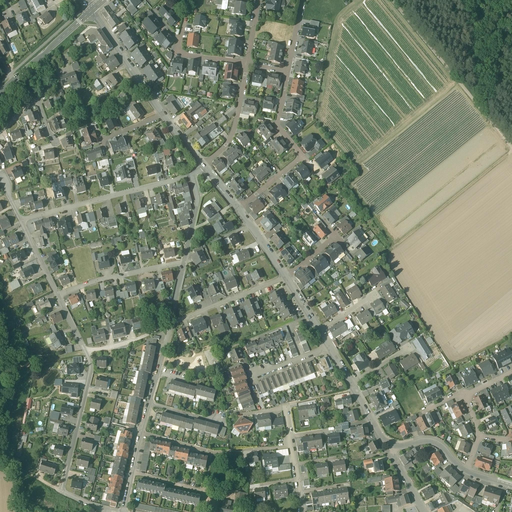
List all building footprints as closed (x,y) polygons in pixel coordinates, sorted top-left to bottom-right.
[(23,0),(17,3),(22,11),(27,8),(23,0)] [(30,0),(36,10),(44,6),(40,0),(30,0)] [(266,10),(278,12),(279,6),(279,4),(279,0),(272,0),(271,4),(267,3),(266,10)] [(116,10),(111,3),(107,7),(112,14),(116,10)] [(234,15),(244,17),(245,10),(245,5),(236,4),(235,9),(234,15)] [(131,5),(126,9),(132,16),(137,12),(134,8),(131,5)] [(164,17),(166,19),(172,14),(166,6),(159,12),(164,18),(164,17)] [(100,12),(107,21),(114,16),(112,14),(107,7),(100,12)] [(17,18),(20,26),(29,23),(25,14),(17,18)] [(42,24),(44,26),(51,20),(46,14),(39,20),(42,24)] [(178,21),(172,14),(166,19),(167,21),(171,27),(178,21)] [(115,19),(114,16),(107,21),(112,29),(119,24),(115,19)] [(143,24),(148,30),(157,22),(152,17),(150,19),(143,24)] [(200,28),(203,29),(204,26),(205,26),(206,21),(204,21),(205,18),(196,17),(194,27),(200,28)] [(2,24),(7,35),(16,31),(11,20),(2,24)] [(161,27),(157,22),(148,30),(152,35),(156,31),(161,27)] [(234,36),(240,37),(242,26),(238,25),(232,24),(232,25),(231,32),(230,33),(230,35),(231,36),(233,37),(234,36)] [(117,29),(120,34),(126,29),(123,25),(117,29)] [(302,36),(311,38),(312,35),(314,35),(315,28),(309,27),(304,26),(303,29),(302,33),(303,33),(302,36)] [(97,39),(99,42),(105,38),(100,30),(94,35),(97,39)] [(18,35),(16,31),(7,35),(9,39),(18,35)] [(120,38),(124,44),(135,36),(131,31),(120,38)] [(160,44),(161,45),(170,37),(165,32),(159,37),(156,40),(158,41),(160,44)] [(76,39),(80,44),(85,41),(81,35),(76,39)] [(87,39),(90,44),(97,39),(94,35),(87,39)] [(139,42),(135,36),(124,44),(128,49),(139,42)] [(188,47),(196,48),(198,37),(190,36),(189,36),(188,47)] [(174,42),(170,37),(161,45),(165,50),(174,42)] [(99,42),(102,47),(106,53),(112,49),(105,38),(99,42)] [(3,43),(8,53),(11,52),(7,44),(6,41),(3,43)] [(230,42),(229,48),(241,50),(242,43),(235,42),(230,42)] [(302,51),(302,54),(310,56),(312,45),(308,44),(304,43),(303,47),(302,47),(301,50),(302,51)] [(268,62),(279,64),(281,57),(282,55),(281,55),(282,48),(276,47),(271,46),(271,49),(269,49),(267,58),(269,58),(268,62)] [(132,55),(136,61),(147,54),(143,48),(132,55)] [(240,57),(241,50),(229,48),(228,55),(233,56),(240,57)] [(95,59),(99,65),(106,60),(103,55),(102,54),(100,56),(95,59)] [(151,59),(147,54),(136,61),(140,67),(151,59)] [(108,68),(110,71),(118,65),(115,61),(116,61),(113,57),(103,64),(107,69),(108,68)] [(181,75),(182,69),(183,61),(174,59),(173,69),(172,73),(173,74),(181,75)] [(196,74),(197,69),(198,63),(189,62),(188,70),(187,73),(188,73),(196,74)] [(295,74),(304,76),(305,72),(307,71),(305,69),(306,65),(301,64),(297,63),(295,74)] [(203,76),(209,76),(210,64),(204,64),(203,70),(203,71),(202,75),(203,76)] [(144,72),(148,78),(158,70),(155,65),(144,72)] [(226,67),(225,74),(237,75),(238,68),(233,68),(226,67)] [(152,83),(157,80),(159,82),(160,82),(163,80),(163,79),(162,77),(162,76),(158,70),(148,78),(152,83)] [(252,83),(261,84),(262,79),(263,74),(254,72),(252,83)] [(74,73),(67,76),(70,85),(77,82),(74,73)] [(108,79),(114,88),(121,83),(120,83),(121,82),(119,79),(118,79),(115,74),(108,79)] [(236,82),(237,75),(225,74),(224,81),(231,81),(236,82)] [(63,87),(70,85),(67,76),(60,78),(63,87)] [(77,82),(70,85),(72,91),(80,88),(78,82),(77,82)] [(292,86),(292,88),(302,90),(303,84),(299,83),(293,82),(292,86)] [(227,99),(229,99),(230,98),(234,99),(235,93),(234,93),(235,89),(230,89),(224,88),(223,93),(224,93),(225,94),(224,97),(226,98),(227,99)] [(301,96),(302,90),(292,88),(291,90),(292,90),(291,95),(296,96),(301,96)] [(118,97),(124,104),(132,99),(126,91),(118,97)] [(165,100),(169,106),(174,103),(174,102),(176,100),(172,95),(165,100)] [(271,110),(272,110),(272,105),(274,100),(265,98),(264,102),(263,102),(263,104),(263,105),(263,109),(271,110)] [(177,99),(176,100),(174,102),(174,103),(180,111),(183,108),(177,99)] [(45,103),(48,111),(55,109),(53,105),(52,101),(48,102),(45,103)] [(288,101),(287,107),(298,109),(299,104),(288,101)] [(168,107),(174,115),(180,111),(174,103),(169,106),(168,107)] [(193,111),(190,113),(190,114),(193,117),(196,115),(203,110),(198,104),(192,109),(193,111)] [(130,111),(135,120),(143,116),(137,106),(131,109),(129,110),(130,111)] [(58,112),(60,119),(66,117),(63,109),(58,112)] [(196,115),(199,119),(207,113),(204,109),(203,110),(196,115)] [(184,124),(193,117),(190,114),(190,113),(189,112),(179,119),(184,124)] [(29,121),(30,124),(39,121),(37,117),(35,113),(28,116),(29,121)] [(197,122),(196,121),(193,117),(184,124),(187,129),(197,122)] [(216,123),(219,127),(227,121),(224,117),(216,123)] [(51,122),(54,129),(62,126),(60,122),(59,119),(51,122)] [(106,122),(109,131),(118,127),(115,120),(114,119),(106,122)] [(63,121),(60,122),(62,126),(54,129),(56,134),(66,130),(63,121)] [(258,129),(263,135),(271,128),(267,122),(258,129)] [(286,127),(292,134),(293,134),(300,129),(302,127),(299,123),(296,125),(295,125),(294,123),(291,125),(290,124),(286,127)] [(217,129),(217,128),(216,129),(212,132),(209,134),(213,139),(221,134),(217,129)] [(276,133),(271,128),(263,135),(267,140),(270,138),(276,133)] [(82,132),(84,139),(95,136),(94,133),(92,133),(91,129),(88,130),(82,132)] [(293,134),(295,137),(302,131),(300,129),(293,134)] [(151,142),(152,145),(156,143),(160,140),(154,130),(146,135),(147,137),(149,139),(147,140),(149,142),(150,141),(151,142)] [(198,143),(207,136),(205,133),(204,132),(203,130),(194,137),(198,143)] [(10,134),(13,141),(22,138),(19,131),(10,134)] [(37,137),(38,141),(45,139),(42,131),(34,133),(36,137),(37,137)] [(236,139),(243,147),(249,142),(248,140),(242,134),(236,139)] [(96,139),(95,136),(84,139),(86,146),(87,146),(91,145),(96,143),(94,139),(96,139)] [(211,141),(207,136),(198,143),(202,148),(211,141)] [(300,145),(307,152),(309,152),(310,151),(310,150),(314,146),(317,144),(311,136),(309,136),(307,138),(307,139),(300,145)] [(62,145),(64,149),(72,146),(71,142),(70,142),(69,138),(67,139),(61,141),(63,145),(62,145)] [(118,138),(115,139),(119,149),(126,147),(125,143),(123,138),(119,139),(118,138)] [(263,144),(265,146),(267,144),(272,140),(270,138),(267,140),(263,144)] [(271,145),(275,150),(284,143),(279,138),(274,143),(271,145)] [(113,152),(119,149),(115,139),(112,140),(113,142),(109,143),(111,149),(112,152),(113,152)] [(156,143),(158,147),(165,145),(162,139),(160,140),(156,143)] [(23,142),(26,151),(31,149),(28,140),(25,141),(23,142)] [(314,146),(318,151),(324,146),(320,141),(317,144),(314,146)] [(288,149),(284,143),(275,150),(280,156),(284,153),(288,149)] [(235,146),(228,151),(235,160),(242,155),(239,151),(235,146)] [(1,152),(6,161),(12,159),(10,152),(8,147),(5,148),(5,150),(1,152)] [(86,153),(89,162),(102,157),(99,148),(86,153)] [(162,151),(162,152),(164,157),(171,155),(169,149),(162,151)] [(44,157),(45,161),(54,159),(52,151),(47,152),(47,151),(43,152),(44,157)] [(230,164),(235,160),(228,151),(223,156),(227,161),(230,164)] [(314,158),(315,161),(323,155),(321,153),(314,158)] [(325,153),(323,155),(315,161),(314,162),(321,170),(322,169),(327,165),(332,161),(325,153)] [(168,165),(169,169),(177,167),(176,164),(175,158),(165,161),(166,166),(168,165)] [(133,160),(126,162),(127,167),(128,167),(129,171),(135,169),(133,160)] [(212,165),(219,173),(225,168),(222,164),(218,160),(212,165)] [(260,167),(257,170),(264,178),(271,173),(264,165),(263,165),(260,167)] [(146,171),(147,176),(156,174),(154,166),(147,168),(146,168),(146,171)] [(303,180),(305,179),(306,179),(307,178),(308,177),(308,176),(309,175),(302,166),(296,171),(296,172),(302,179),(303,180)] [(121,182),(131,180),(129,171),(128,167),(127,167),(118,169),(119,172),(114,174),(116,179),(120,178),(121,182)] [(11,172),(15,180),(20,178),(23,176),(19,168),(17,169),(16,168),(13,169),(14,171),(11,172)] [(322,177),(329,185),(338,177),(335,173),(336,173),(333,169),(332,169),(329,172),(322,177)] [(259,182),(264,178),(257,170),(252,174),(259,182)] [(294,174),(300,181),(302,179),(296,172),(294,174)] [(285,182),(291,189),(297,183),(290,175),(284,180),(285,182)] [(106,178),(102,179),(98,180),(100,188),(108,186),(106,178)] [(229,185),(233,191),(242,184),(240,181),(237,178),(229,185)] [(286,187),(288,191),(291,189),(285,182),(283,184),(286,187)] [(85,192),(83,184),(81,185),(75,186),(77,194),(85,192)] [(246,189),(242,184),(233,191),(238,196),(246,189)] [(62,189),(61,190),(58,190),(56,185),(54,185),(52,186),(55,199),(64,197),(62,189)] [(175,196),(182,194),(189,193),(187,185),(173,188),(170,189),(171,192),(174,191),(175,196)] [(273,198),(276,201),(281,197),(282,198),(286,196),(286,195),(282,190),(279,186),(275,189),(274,189),(272,191),(270,193),(273,198)] [(286,196),(287,197),(291,194),(288,191),(286,187),(282,190),(286,195),(286,196)] [(182,194),(184,204),(188,203),(191,203),(191,202),(189,193),(182,194)] [(157,203),(158,206),(166,204),(164,199),(163,195),(156,197),(157,203)] [(31,212),(35,211),(33,204),(34,204),(32,196),(27,197),(29,206),(31,212)] [(316,208),(320,213),(324,210),(324,211),(328,208),(327,207),(331,204),(325,196),(318,202),(314,205),(316,208)] [(25,207),(29,206),(27,197),(19,199),(21,207),(24,206),(25,207)] [(270,200),(275,207),(278,204),(277,202),(276,201),(273,198),(270,200)] [(135,202),(137,211),(145,209),(142,200),(135,202)] [(252,211),(255,214),(263,207),(260,203),(258,200),(249,207),(252,211)] [(203,207),(205,209),(209,206),(212,204),(209,201),(203,207)] [(41,202),(34,204),(33,204),(35,211),(43,208),(41,202)] [(212,204),(209,206),(216,214),(217,213),(220,211),(213,202),(212,204)] [(190,211),(189,205),(188,203),(184,204),(181,205),(182,209),(180,209),(182,218),(179,219),(181,228),(188,226),(187,220),(189,220),(187,212),(190,211)] [(308,206),(312,211),(316,208),(314,205),(312,203),(308,206)] [(116,207),(117,215),(125,214),(123,206),(116,207)] [(212,217),(216,214),(209,206),(205,209),(203,211),(209,219),(210,219),(212,217)] [(98,220),(103,219),(106,219),(104,210),(96,212),(98,220)] [(262,215),(265,219),(270,215),(270,216),(271,215),(268,210),(262,215)] [(340,215),(336,210),(332,213),(337,218),(340,215)] [(249,214),(254,221),(258,218),(255,214),(252,211),(249,214)] [(324,217),(331,225),(337,219),(337,218),(332,213),(331,212),(330,213),(324,217)] [(84,215),(77,217),(79,226),(80,225),(86,224),(86,223),(84,215)] [(266,229),(268,232),(272,228),(276,225),(272,220),(273,219),(270,216),(270,215),(265,219),(261,223),(264,227),(263,227),(265,229),(266,229)] [(339,222),(341,225),(345,222),(346,223),(349,220),(346,217),(339,222)] [(1,221),(0,221),(0,226),(2,230),(10,226),(6,218),(1,221)] [(108,222),(109,229),(117,227),(115,218),(107,219),(108,222)] [(223,221),(221,218),(215,221),(208,224),(211,229),(213,228),(216,226),(215,226),(222,221),(223,221)] [(50,219),(43,221),(45,229),(52,228),(50,219)] [(63,232),(64,236),(71,234),(70,230),(71,230),(68,219),(60,221),(57,222),(59,229),(62,228),(63,232)] [(41,236),(43,236),(46,235),(45,229),(43,221),(34,223),(36,232),(40,231),(41,230),(42,232),(40,233),(41,236)] [(222,234),(226,231),(227,230),(225,226),(222,221),(215,226),(216,226),(218,231),(220,230),(222,234)] [(320,225),(323,230),(326,228),(320,221),(317,223),(319,226),(320,225)] [(337,228),(344,235),(351,229),(350,227),(347,224),(346,223),(345,222),(341,225),(337,228)] [(230,223),(225,226),(227,230),(226,231),(227,232),(233,228),(230,223)] [(272,228),(276,232),(279,230),(282,228),(278,223),(277,224),(276,225),(272,228)] [(321,238),(322,239),(327,234),(323,230),(320,225),(319,226),(314,230),(321,238)] [(352,232),(354,235),(358,231),(361,229),(359,227),(352,232)] [(348,240),(352,244),(361,236),(362,236),(358,231),(354,235),(348,240)] [(271,240),(275,245),(284,238),(280,233),(276,236),(271,240)] [(303,238),(310,247),(316,242),(314,239),(310,234),(309,233),(303,238)] [(14,234),(4,239),(7,246),(8,248),(18,242),(14,234)] [(231,243),(233,247),(240,243),(236,235),(228,238),(231,243)] [(365,240),(361,236),(352,244),(351,245),(355,249),(361,244),(365,241),(365,240)] [(287,242),(284,238),(275,245),(278,250),(283,246),(287,242)] [(336,245),(330,249),(340,260),(345,256),(343,254),(340,250),(336,245)] [(0,250),(0,251),(2,256),(6,254),(9,253),(7,247),(0,250)] [(193,251),(195,255),(201,252),(203,252),(201,247),(193,251)] [(281,255),(285,260),(293,253),(290,248),(286,251),(281,255)] [(356,256),(361,262),(370,254),(366,249),(365,248),(362,251),(356,256)] [(163,250),(165,259),(175,257),(173,249),(166,251),(165,249),(163,250)] [(335,264),(340,260),(330,249),(325,253),(330,258),(333,262),(335,264)] [(141,251),(143,260),(152,258),(152,257),(151,251),(150,251),(150,250),(144,252),(143,251),(141,251)] [(18,262),(20,261),(23,259),(26,258),(22,251),(15,255),(17,259),(18,262)] [(246,251),(239,254),(241,258),(243,261),(250,258),(246,251)] [(194,262),(196,266),(206,261),(205,261),(204,261),(201,253),(202,253),(201,252),(195,255),(192,257),(193,259),(192,259),(194,262)] [(98,261),(99,269),(109,267),(108,260),(109,260),(108,253),(104,254),(105,258),(98,260),(97,260),(98,261)] [(297,257),(293,253),(285,260),(288,265),(294,260),(297,257)] [(50,266),(52,269),(57,267),(61,265),(58,259),(60,259),(58,255),(57,255),(49,259),(47,260),(49,263),(50,266)] [(119,256),(121,265),(131,263),(129,255),(122,257),(121,255),(119,256)] [(321,257),(315,261),(323,270),(328,266),(325,262),(321,257)] [(318,274),(323,270),(315,261),(310,265),(315,271),(318,275),(318,274)] [(24,276),(25,279),(34,274),(30,267),(21,271),(24,276)] [(367,279),(372,287),(382,280),(382,281),(385,279),(385,278),(378,267),(373,270),(376,274),(367,279)] [(306,269),(300,273),(308,283),(313,279),(313,278),(310,275),(306,269)] [(259,271),(252,274),(256,282),(263,279),(259,271)] [(164,280),(164,283),(173,281),(171,272),(161,274),(162,280),(164,280)] [(303,287),(308,283),(300,273),(295,278),(300,283),(303,287)] [(67,276),(63,277),(61,279),(59,280),(62,287),(70,283),(67,276)] [(223,282),(227,291),(231,290),(230,289),(237,286),(233,278),(223,282)] [(9,284),(13,291),(21,287),(18,280),(9,284)] [(141,282),(143,292),(155,290),(153,281),(149,282),(149,280),(141,282)] [(125,286),(127,293),(131,292),(136,291),(134,284),(125,286)] [(31,289),(34,295),(42,291),(39,285),(36,286),(31,289)] [(212,296),(213,297),(219,294),(215,285),(209,288),(212,296)] [(380,290),(387,302),(391,299),(392,301),(396,298),(388,285),(385,287),(382,289),(380,290)] [(192,301),(193,304),(202,300),(196,286),(187,290),(190,297),(191,296),(193,300),(192,301)] [(347,292),(352,301),(361,296),(358,291),(355,287),(351,289),(347,292)] [(105,297),(105,298),(110,297),(110,296),(114,295),(112,288),(104,290),(104,291),(105,297)] [(85,293),(87,301),(96,299),(94,293),(91,293),(91,292),(85,293)] [(271,303),(273,303),(275,309),(277,308),(279,314),(281,314),(284,320),(292,316),(295,315),(293,308),(291,309),(288,303),(287,304),(285,298),(283,298),(281,292),(275,294),(270,296),(269,297),(271,303)] [(336,299),(342,309),(348,305),(341,294),(335,298),(336,299)] [(68,299),(71,306),(76,304),(79,302),(76,295),(68,299)] [(245,310),(249,320),(261,315),(257,305),(255,300),(243,305),(245,310)] [(402,300),(398,304),(405,311),(409,307),(402,300)] [(42,311),(42,312),(51,308),(47,301),(44,303),(43,301),(38,304),(39,305),(42,311)] [(372,309),(376,314),(381,311),(384,309),(381,305),(379,301),(371,306),(372,309)] [(321,311),(326,319),(337,312),(334,309),(332,305),(327,308),(322,311),(321,311)] [(228,319),(232,328),(244,323),(240,314),(238,308),(226,313),(228,319)] [(356,318),(361,326),(365,324),(372,319),(371,318),(367,312),(367,311),(356,318)] [(50,317),(54,325),(63,320),(59,313),(50,317)] [(218,324),(218,325),(222,324),(221,321),(222,321),(221,320),(219,316),(215,317),(215,316),(209,319),(213,326),(218,324)] [(133,325),(134,330),(145,328),(143,319),(132,321),(133,325)] [(194,330),(195,334),(196,333),(205,330),(206,329),(205,326),(202,319),(198,321),(196,322),(192,323),(193,327),(192,327),(194,330)] [(351,329),(353,327),(349,321),(343,324),(347,331),(351,329)] [(329,331),(334,339),(340,335),(341,335),(340,334),(346,330),(347,331),(343,324),(342,323),(329,331)] [(399,334),(402,339),(403,341),(407,339),(408,339),(411,337),(410,337),(414,335),(406,323),(401,327),(401,328),(397,331),(397,330),(391,333),(392,335),(394,337),(399,334)] [(111,334),(112,339),(126,336),(124,327),(123,325),(115,326),(114,326),(115,328),(110,329),(110,327),(110,328),(111,334)] [(102,331),(96,332),(96,333),(92,334),(94,343),(106,341),(105,336),(103,329),(102,329),(102,331)] [(341,335),(340,335),(342,339),(353,332),(351,329),(347,331),(346,330),(340,334),(341,335)] [(189,338),(186,331),(184,330),(177,333),(181,342),(189,338)] [(279,332),(274,334),(278,344),(283,342),(282,338),(279,332)] [(53,343),(57,350),(62,347),(62,348),(66,346),(62,340),(59,335),(59,334),(56,336),(55,335),(53,336),(49,338),(52,344),(53,343)] [(273,346),(278,344),(274,334),(269,336),(270,338),(273,346)] [(392,340),(394,344),(397,342),(402,339),(399,334),(394,337),(392,335),(390,336),(392,340)] [(274,348),(273,346),(270,338),(265,340),(269,350),(274,348)] [(413,343),(422,358),(425,356),(429,353),(420,338),(416,341),(413,343)] [(264,352),(269,350),(265,340),(260,342),(264,352)] [(389,342),(394,350),(397,348),(394,344),(392,340),(389,342)] [(253,354),(258,352),(255,344),(254,342),(249,344),(253,354)] [(259,354),(264,352),(260,342),(255,344),(258,352),(259,354)] [(378,358),(379,360),(394,350),(389,342),(380,347),(382,351),(381,351),(382,352),(378,354),(376,355),(378,358)] [(248,356),(253,354),(249,344),(244,346),(248,356)] [(145,353),(146,353),(154,355),(155,348),(149,347),(148,347),(147,350),(146,350),(145,353)] [(231,358),(231,359),(241,355),(239,349),(229,353),(231,358)] [(367,355),(371,361),(378,358),(376,355),(378,354),(376,350),(367,355)] [(500,353),(506,366),(511,364),(511,362),(511,354),(510,354),(508,350),(504,352),(504,351),(500,353)] [(153,361),(154,355),(146,353),(146,357),(144,357),(144,360),(145,360),(153,361)] [(506,366),(500,353),(496,355),(492,357),(495,362),(498,370),(502,368),(506,366)] [(357,370),(359,372),(370,366),(363,354),(355,358),(358,362),(354,365),(357,370)] [(243,360),(241,355),(231,359),(233,364),(243,360)] [(399,363),(405,372),(405,371),(404,370),(410,366),(411,368),(418,363),(413,355),(399,363)] [(324,359),(329,371),(333,370),(328,358),(324,359)] [(96,368),(106,368),(106,359),(97,359),(96,368)] [(320,364),(316,365),(319,372),(320,373),(324,372),(324,373),(329,371),(324,359),(319,362),(320,364)] [(151,368),(153,361),(145,360),(144,364),(143,363),(142,366),(143,366),(151,368)] [(314,374),(319,372),(316,365),(315,361),(311,363),(311,364),(310,365),(314,374)] [(489,374),(488,372),(492,370),(489,366),(487,362),(481,365),(482,368),(480,369),(480,370),(482,373),(484,373),(485,376),(489,374)] [(308,376),(314,374),(310,365),(309,364),(304,366),(308,376)] [(67,375),(79,374),(78,365),(67,366),(67,367),(64,367),(63,368),(64,374),(65,375),(67,375)] [(384,370),(390,380),(398,375),(392,365),(384,370)] [(150,374),(151,368),(143,366),(143,370),(142,370),(141,373),(148,374),(150,374)] [(303,379),(308,376),(304,366),(299,368),(303,379)] [(232,376),(233,378),(243,374),(241,367),(230,372),(231,375),(232,376)] [(298,381),(303,379),(299,368),(294,370),(298,381)] [(293,383),(298,381),(294,370),(289,372),(293,383)] [(471,371),(466,373),(471,385),(477,382),(473,374),(471,371)] [(147,381),(148,374),(141,373),(140,372),(139,376),(138,376),(138,379),(139,379),(147,381)] [(288,385),(293,383),(289,372),(283,374),(288,385)] [(471,385),(466,373),(460,376),(462,380),(465,387),(471,385)] [(246,381),(243,374),(233,378),(232,379),(234,382),(235,383),(236,385),(244,382),(246,381)] [(289,389),(288,385),(283,374),(278,376),(282,387),(284,391),(289,389)] [(277,389),(282,387),(278,376),(273,378),(277,389)] [(445,381),(450,389),(455,387),(458,386),(453,377),(445,381)] [(101,389),(106,390),(108,380),(97,378),(95,387),(101,388),(101,389)] [(272,391),(277,389),(273,378),(268,381),(272,391)] [(145,387),(147,381),(139,379),(138,383),(137,383),(136,385),(137,385),(145,387)] [(378,384),(382,391),(387,388),(390,387),(386,380),(378,384)] [(267,393),(272,391),(268,381),(263,383),(267,393)] [(169,391),(175,393),(178,384),(171,382),(170,386),(169,391)] [(247,388),(244,382),(236,385),(233,386),(236,393),(247,388)] [(262,395),(267,393),(263,383),(258,385),(262,395)] [(184,386),(178,384),(175,393),(181,394),(184,386)] [(68,385),(68,389),(67,393),(71,394),(77,394),(78,386),(68,385)] [(144,393),(145,387),(137,385),(137,389),(135,389),(135,392),(136,392),(144,393)] [(190,387),(184,386),(181,394),(187,396),(190,387)] [(503,386),(497,389),(502,400),(509,397),(506,393),(503,386)] [(196,389),(190,387),(187,396),(194,398),(194,396),(196,389)] [(197,387),(196,389),(194,396),(197,396),(201,398),(203,389),(197,387)] [(250,395),(247,388),(236,393),(239,400),(249,395),(250,395)] [(437,388),(430,392),(434,400),(441,397),(437,388)] [(209,390),(203,389),(201,398),(207,399),(209,390)] [(496,403),(502,400),(497,389),(491,392),(496,403)] [(216,392),(209,390),(207,399),(213,401),(216,392)] [(143,400),(144,393),(136,392),(135,396),(134,395),(134,398),(140,400),(143,400)] [(428,403),(434,400),(430,392),(423,395),(428,403)] [(369,399),(375,412),(387,406),(385,402),(382,403),(380,398),(382,397),(380,393),(369,399)] [(238,400),(240,405),(251,401),(249,395),(239,400),(238,400)] [(473,401),(478,412),(482,410),(483,410),(484,411),(485,410),(485,409),(488,408),(482,396),(482,397),(473,401)] [(343,405),(343,407),(351,405),(350,397),(341,399),(342,401),(343,405)] [(139,406),(140,400),(134,398),(133,398),(132,402),(131,402),(130,404),(131,405),(139,406)] [(95,410),(99,410),(101,401),(96,400),(96,401),(92,400),(90,408),(95,410)] [(446,403),(449,408),(451,407),(455,406),(452,400),(446,403)] [(253,406),(251,401),(240,405),(243,410),(246,409),(253,406)] [(451,407),(454,414),(463,409),(460,403),(455,406),(451,407)] [(67,415),(72,416),(74,408),(73,408),(66,406),(62,405),(60,414),(61,414),(61,413),(67,415)] [(138,413),(139,406),(131,405),(131,408),(129,408),(129,411),(130,411),(138,413)] [(301,414),(303,421),(308,420),(308,417),(313,416),(313,415),(311,407),(298,409),(299,414),(301,414)] [(466,414),(463,409),(454,414),(457,419),(460,417),(466,414)] [(511,425),(511,424),(511,420),(507,409),(504,410),(505,411),(501,413),(507,426),(510,424),(511,425)] [(49,418),(58,420),(60,413),(51,411),(49,418)] [(138,413),(130,411),(129,415),(128,415),(127,417),(129,418),(136,419),(138,413)] [(379,418),(384,428),(388,425),(387,424),(393,421),(394,423),(399,421),(394,411),(386,415),(379,418)] [(356,412),(349,414),(348,414),(350,421),(350,423),(359,421),(356,412)] [(160,423),(166,424),(169,415),(162,414),(162,416),(160,422),(160,423)] [(427,416),(425,417),(430,427),(430,428),(433,427),(434,425),(437,423),(437,421),(434,415),(433,414),(431,415),(430,417),(427,416)] [(166,424),(172,426),(175,417),(169,415),(166,424)] [(172,426),(179,428),(181,419),(175,417),(172,426)] [(426,429),(430,427),(425,417),(416,421),(419,427),(421,432),(426,430),(426,429)] [(85,429),(96,432),(98,424),(97,423),(98,420),(90,418),(89,422),(87,421),(85,429)] [(136,419),(129,418),(128,421),(127,421),(126,424),(129,425),(135,426),(136,419)] [(274,420),(273,420),(274,426),(275,427),(284,426),(282,418),(274,420)] [(483,422),(487,431),(496,427),(495,424),(493,419),(492,418),(491,418),(483,422)] [(179,428),(185,429),(187,421),(181,419),(179,428)] [(192,429),(198,431),(200,422),(194,420),(194,422),(192,429)] [(231,433),(238,437),(240,434),(247,433),(252,426),(243,420),(240,420),(231,433)] [(191,431),(192,429),(194,422),(187,421),(185,429),(191,431)] [(198,431),(204,433),(207,424),(200,422),(198,431)] [(204,433),(210,434),(213,425),(207,424),(204,433)] [(63,436),(67,436),(69,428),(62,426),(59,425),(57,435),(63,436)] [(219,427),(213,425),(210,434),(217,436),(217,435),(219,427)] [(400,433),(402,437),(411,433),(410,431),(409,429),(407,425),(398,429),(399,430),(400,429),(401,432),(400,433)] [(462,437),(464,437),(472,434),(467,425),(463,427),(459,429),(462,437)] [(217,435),(224,437),(226,429),(219,427),(217,435)] [(359,433),(360,439),(368,437),(366,427),(358,428),(359,433)] [(122,432),(120,439),(130,441),(132,435),(122,432)] [(339,435),(327,436),(328,440),(327,440),(327,441),(328,441),(328,445),(340,443),(339,435)] [(309,450),(316,449),(314,437),(307,438),(309,450)] [(129,448),(130,441),(120,439),(118,445),(129,448)] [(85,449),(90,450),(91,451),(93,442),(87,440),(87,442),(82,441),(80,449),(85,450),(85,449)] [(150,452),(156,453),(158,443),(152,441),(151,443),(150,452)] [(140,471),(146,472),(150,452),(151,443),(146,442),(140,471)] [(368,446),(372,454),(380,450),(376,442),(368,446)] [(156,453),(162,455),(164,444),(158,443),(156,453)] [(458,452),(466,454),(469,446),(466,445),(461,443),(458,452)] [(162,455),(169,456),(170,448),(171,445),(164,444),(162,455)] [(482,453),(489,456),(491,451),(489,450),(490,447),(482,444),(480,450),(482,453)] [(127,454),(129,448),(118,445),(117,451),(118,451),(127,454)] [(53,455),(62,457),(64,448),(55,446),(54,451),(53,455)] [(168,459),(174,460),(176,449),(170,448),(169,456),(168,459)] [(417,448),(411,452),(413,456),(419,452),(417,448)] [(174,460),(181,461),(183,451),(176,449),(174,460)] [(128,454),(127,454),(118,451),(116,457),(127,460),(128,454)] [(181,461),(187,462),(188,455),(189,452),(183,451),(181,461)] [(434,467),(435,467),(441,464),(443,462),(438,453),(431,457),(432,461),(431,462),(433,465),(434,467)] [(248,464),(249,463),(254,463),(258,462),(256,454),(247,456),(248,464)] [(399,459),(404,467),(411,462),(409,459),(406,454),(399,459)] [(186,465),(193,467),(195,456),(188,455),(187,462),(186,465)] [(269,457),(269,456),(268,456),(268,455),(263,456),(264,461),(263,461),(264,467),(271,466),(272,469),(278,468),(277,467),(276,455),(271,456),(271,457),(269,457)] [(193,467),(199,468),(201,457),(195,456),(193,467)] [(125,466),(127,460),(116,457),(114,464),(125,466)] [(208,458),(201,457),(199,468),(205,469),(208,458)] [(89,459),(83,458),(82,459),(78,458),(76,466),(79,467),(81,467),(84,468),(87,468),(87,469),(87,468),(88,464),(89,459)] [(482,460),(479,459),(478,461),(477,461),(475,467),(486,471),(488,470),(489,468),(488,466),(489,463),(490,463),(482,460)] [(333,464),(334,474),(335,474),(340,473),(345,472),(344,462),(333,464)] [(372,465),(373,469),(374,475),(383,473),(381,463),(372,465)] [(56,467),(47,464),(44,473),(49,474),(52,476),(53,475),(56,467)] [(123,473),(125,466),(114,464),(113,470),(123,473)] [(321,474),(322,475),(328,474),(326,464),(316,466),(317,475),(321,474)] [(440,477),(445,482),(454,473),(449,467),(442,474),(440,477)] [(89,469),(87,475),(94,477),(96,469),(91,468),(89,468),(89,469)] [(442,474),(438,469),(436,470),(433,472),(439,478),(440,477),(442,474)] [(122,479),(123,473),(113,470),(111,476),(112,476),(122,479)] [(460,479),(454,473),(445,482),(451,488),(454,485),(460,479)] [(123,479),(122,479),(112,476),(111,483),(121,485),(123,479)] [(85,482),(83,481),(78,480),(73,478),(71,488),(71,487),(76,488),(76,489),(81,490),(81,487),(84,487),(85,482)] [(200,497),(165,490),(166,487),(139,481),(137,490),(163,496),(162,499),(198,506),(199,501),(200,497)] [(466,496),(466,495),(471,485),(465,482),(463,487),(459,493),(460,493),(466,496)] [(120,492),(121,485),(111,483),(109,489),(120,492)] [(472,484),(471,485),(466,495),(472,498),(472,499),(474,496),(478,487),(472,484)] [(455,495),(456,493),(458,489),(454,485),(451,488),(449,490),(455,495)] [(283,497),(283,499),(288,498),(286,491),(286,486),(273,488),(275,498),(283,497)] [(421,492),(425,500),(434,495),(430,487),(421,492)] [(487,502),(489,503),(493,491),(485,488),(482,499),(482,500),(483,501),(483,502),(486,503),(487,502)] [(118,498),(120,492),(109,489),(107,495),(118,498)] [(254,491),(256,501),(256,500),(264,499),(266,499),(264,490),(254,491)] [(341,505),(343,505),(341,491),(335,492),(336,502),(340,502),(341,505)] [(501,493),(493,491),(489,503),(492,503),(492,505),(495,506),(496,505),(497,505),(501,493)] [(329,507),(331,506),(329,493),(323,493),(325,504),(328,504),(329,507)] [(317,509),(319,508),(317,494),(311,495),(311,496),(311,499),(312,502),(312,505),(313,506),(316,506),(317,509)] [(444,504),(445,506),(451,503),(449,500),(446,494),(445,494),(440,497),(444,504)] [(116,504),(118,498),(107,495),(106,501),(111,503),(116,504)] [(399,499),(400,502),(401,507),(410,504),(407,496),(399,499)] [(476,498),(473,504),(478,506),(480,506),(481,505),(482,500),(482,499),(476,498)] [(459,500),(457,501),(472,511),(477,511),(476,511),(459,500)] [(427,506),(430,511),(437,509),(436,506),(434,503),(427,506)]
